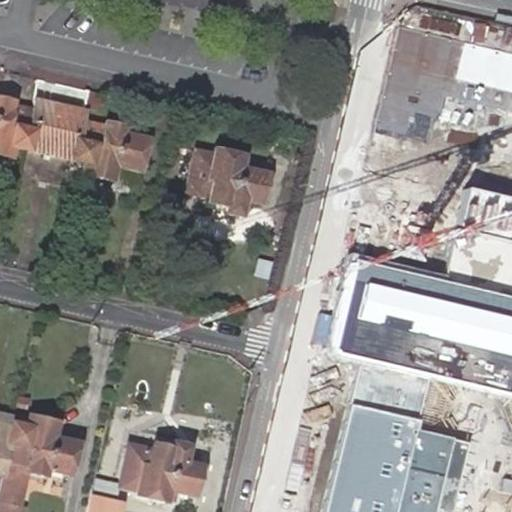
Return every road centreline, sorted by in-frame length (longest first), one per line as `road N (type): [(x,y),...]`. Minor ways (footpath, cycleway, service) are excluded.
road 1 (residential): [(283,351),(369,0)]
road 2 (residential): [(0,282),(283,351)]
road 3 (residential): [(240,511),(265,389),(283,351)]
